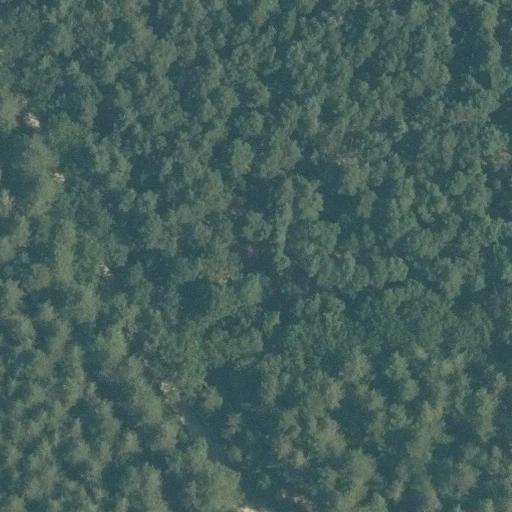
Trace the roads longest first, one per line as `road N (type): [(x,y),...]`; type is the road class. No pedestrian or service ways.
road 1 (track): [(248,511),(199,434),(0,48)]
road 2 (unknown): [(187,511),(61,308),(0,163)]
